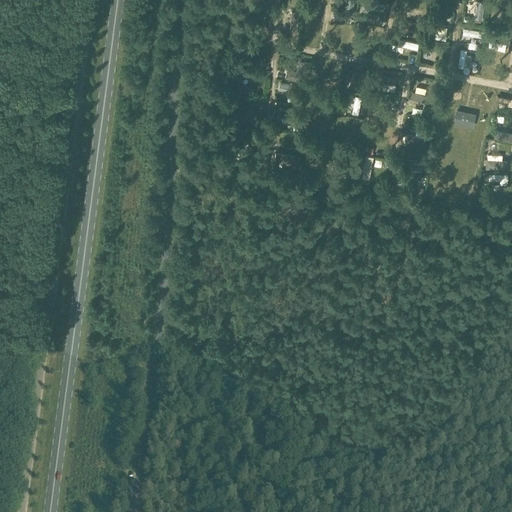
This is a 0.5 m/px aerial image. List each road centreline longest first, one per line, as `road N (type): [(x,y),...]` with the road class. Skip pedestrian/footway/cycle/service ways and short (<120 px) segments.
road 1 (tertiary): [(21,511),(91,0)]
road 2 (primary): [(50,511),(117,0)]
road 3 (unclassified): [(133,511),(168,216),(182,0)]
